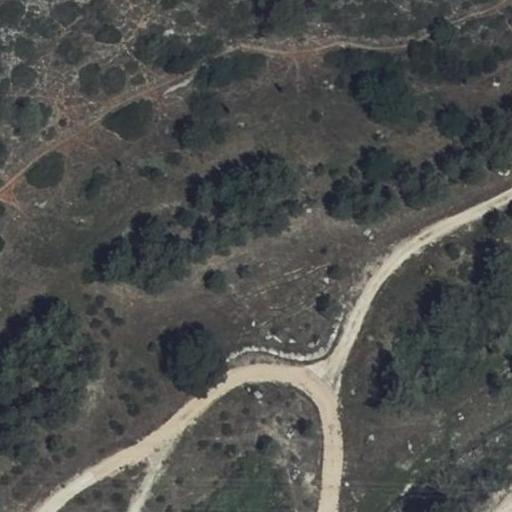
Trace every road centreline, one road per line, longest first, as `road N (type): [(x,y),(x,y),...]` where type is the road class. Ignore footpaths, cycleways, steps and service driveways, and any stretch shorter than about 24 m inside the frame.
road 1 (track): [(329,511),(332,420),(321,383),(371,288),(402,245),(511,190)]
road 2 (track): [(47,511),(93,472),(176,429),(219,383),(260,370),(321,383)]
